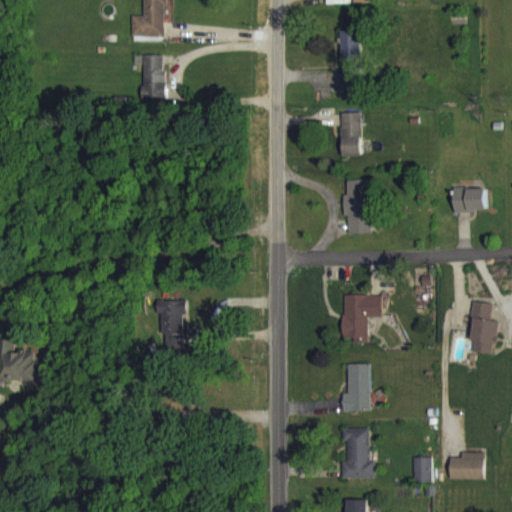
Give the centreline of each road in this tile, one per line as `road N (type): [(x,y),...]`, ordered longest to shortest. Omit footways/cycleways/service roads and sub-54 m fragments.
road 1 (secondary): [(276,0),(278,511)]
road 2 (residential): [(277,258),(511,250)]
